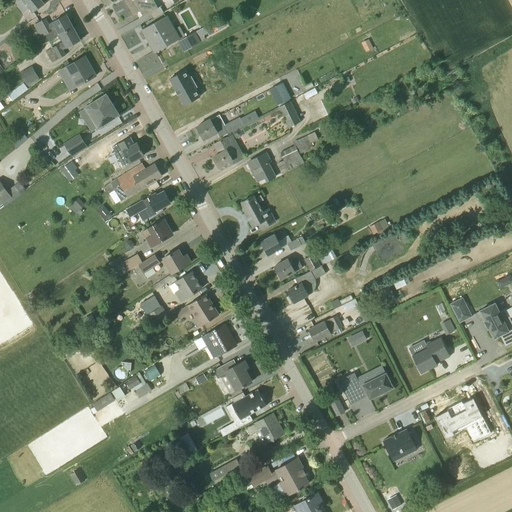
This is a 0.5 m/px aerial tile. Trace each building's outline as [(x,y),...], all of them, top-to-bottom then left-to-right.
[(22,0),(33,13),(44,5),(40,0),(22,0)] [(128,0),(126,1),(134,15),(137,13),(140,19),(159,9),(153,0),(128,0)] [(48,41),(59,35),(73,27),(66,15),(53,22),(49,24),(46,19),(34,25),(41,37),(45,35),(48,41)] [(155,52),(179,38),(167,17),(143,30),(143,31),(145,30),(152,43),(150,44),(155,52)] [(80,40),(73,27),(59,35),(63,42),(46,51),(52,62),(66,55),(63,50),(66,48),(80,40)] [(195,32),(178,41),(184,51),(201,42),(199,38),(207,33),(204,27),(195,33),(195,32)] [(373,49),(369,39),(362,43),(366,52),(373,49)] [(96,76),(85,56),(59,71),(70,91),(96,76)] [(186,66),(170,75),(177,87),(175,89),(181,101),(184,100),(191,112),(206,103),(198,89),(201,88),(195,78),(193,79),(186,66)] [(32,67),(21,73),(27,85),(39,78),(32,67)] [(283,83),(269,90),(277,106),(291,99),(283,83)] [(119,115),(106,94),(85,107),(98,128),(119,115)] [(291,127),(301,122),(291,101),(280,107),(291,127)] [(234,120),(225,125),(219,115),(211,120),(211,119),(197,127),(204,140),(225,128),(228,134),(239,128),(234,120)] [(19,143),(24,137),(18,132),(13,137),(19,143)] [(72,155),(87,146),(80,135),(65,145),(72,155)] [(234,164),(240,161),(245,158),(231,135),(215,144),(220,153),(213,157),(219,168),(232,161),(234,164)] [(307,136),(300,139),(305,151),(313,147),(307,136)] [(113,147),(117,155),(123,152),(130,163),(144,155),(143,154),(144,153),(142,149),(141,149),(137,143),(134,145),(130,138),(113,147)] [(304,163),(296,145),(279,153),(283,161),(277,164),(281,174),(304,163)] [(266,153),(248,162),(258,181),(265,178),(267,181),(275,177),(268,163),(271,161),(266,153)] [(61,170),(66,176),(75,170),(77,168),(72,161),(61,170)] [(107,193),(110,192),(146,169),(143,164),(104,187),(107,193)] [(155,164),(151,166),(146,169),(110,192),(116,202),(127,196),(162,176),(155,164)] [(0,205),(12,197),(0,180),(0,205)] [(148,198),(144,201),(127,210),(130,216),(152,204),(156,211),(171,203),(164,191),(156,195),(155,194),(148,198)] [(269,209),(263,212),(254,196),(242,202),(244,204),(241,206),(253,227),(260,223),(263,228),(276,221),(269,209)] [(79,198),(69,207),(76,214),(77,213),(80,216),(85,211),(82,208),(86,205),(79,198)] [(98,200),(92,204),(95,209),(101,205),(98,200)] [(143,232),(152,247),(166,239),(166,237),(172,233),(168,226),(167,227),(163,220),(143,232)] [(376,240),(385,235),(379,222),(369,227),(376,240)] [(302,236),(292,242),(288,236),(285,238),(281,232),(275,235),(261,242),(268,255),(282,248),(282,247),(287,244),(291,250),(305,243),(302,236)] [(172,273),(174,272),(191,263),(186,255),(183,257),(179,250),(164,258),(172,273)] [(314,253),(304,258),(311,271),(321,265),(314,253)] [(137,265),(142,262),(137,254),(113,268),(117,277),(137,265)] [(154,255),(142,262),(137,265),(143,274),(152,268),(160,263),(154,255)] [(295,272),(303,267),(299,261),(291,265),(288,259),(274,267),(281,279),(295,272)] [(311,271),(295,279),(299,285),(288,291),(294,303),(308,295),(310,295),(311,294),(311,293),(312,292),(313,291),(314,290),(314,289),(315,288),(315,287),(315,285),(316,284),(316,283),(316,282),(316,281),(315,279),(327,273),(322,264),(321,265),(311,271)] [(176,293),(181,301),(202,288),(192,272),(176,282),(181,290),(176,293)] [(511,276),(511,275),(496,282),(498,285),(507,280),(510,285),(511,283),(511,276)] [(193,312),(202,326),(219,315),(212,305),(211,306),(204,295),(176,312),(181,319),(193,312)] [(460,322),(471,316),(462,298),(451,304),(460,322)] [(334,309),(341,305),(338,299),(331,303),(334,309)] [(355,299),(343,305),(347,312),(359,305),(355,299)] [(511,341),(511,327),(506,329),(503,323),(508,321),(503,310),(498,313),(493,304),(480,311),(486,321),(484,322),(488,329),(489,328),(494,338),(501,335),(506,345),(511,341)] [(162,306),(147,316),(154,327),(169,317),(162,306)] [(370,311),(362,314),(365,322),(373,318),(370,311)] [(316,341),(336,331),(343,327),(337,315),(309,330),(316,341)] [(450,319),(442,323),(448,335),(455,331),(450,319)] [(140,335),(144,327),(138,324),(134,332),(140,335)] [(225,325),(203,337),(215,358),(235,346),(228,335),(230,334),(225,325)] [(362,331),(348,338),(352,347),(367,340),(362,331)] [(421,373),(438,365),(437,363),(450,356),(441,338),(432,342),(426,345),(428,349),(413,357),(421,373)] [(136,339),(125,345),(131,355),(142,349),(136,339)] [(226,374),(235,391),(252,382),(245,369),(248,367),(245,361),(237,365),(234,359),(213,371),(218,379),(226,374)] [(366,391),(370,399),(393,388),(386,373),(361,386),(355,373),(339,381),(348,400),(366,391)] [(201,382),(202,383),(207,380),(204,374),(195,379),(198,383),(201,382)] [(136,377),(126,383),(130,390),(141,383),(136,377)] [(187,382),(177,388),(181,394),(191,388),(187,382)] [(144,386),(135,391),(140,398),(152,391),(147,383),(147,384),(144,386)] [(118,400),(126,395),(120,386),(112,391),(118,400)] [(267,405),(264,400),(266,400),(263,394),(261,394),(258,390),(245,397),(243,392),(232,398),(234,403),(232,404),(241,420),(267,405)] [(97,412),(114,399),(109,392),(91,404),(97,412)] [(328,399),(333,408),(341,404),(337,395),(328,399)] [(448,408),(448,412),(445,414),(444,412),(435,416),(442,431),(446,438),(454,434),(454,433),(466,427),(473,442),(491,433),(473,398),(463,403),(462,401),(448,408)] [(273,413),(255,423),(246,428),(247,429),(250,434),(250,436),(257,432),(264,444),(283,434),(276,422),(277,421),(273,413)] [(238,420),(220,430),(223,436),(242,427),(238,420)] [(417,449),(407,429),(398,433),(398,432),(391,436),(391,437),(383,441),(391,457),(403,451),(406,455),(417,449)] [(134,452),(142,447),(139,441),(131,446),(134,452)] [(197,450),(194,444),(185,449),(188,455),(197,450)] [(279,500),(287,496),(298,490),(299,490),(301,489),(300,488),(309,484),(304,475),(307,474),(298,458),(276,470),(277,471),(272,474),(267,466),(249,476),(254,486),(266,480),(268,483),(280,476),(283,482),(272,487),(279,500)] [(214,481),(241,466),(237,459),(210,473),(214,481)] [(79,470),(70,475),(77,485),(85,480),(79,470)] [(323,503),(317,494),(308,498),(305,496),(303,497),(303,501),(295,506),(298,511),(321,511),(320,510),(321,509),(319,505),(323,503)] [(400,498),(391,497),(390,504),(399,505),(400,498)]
